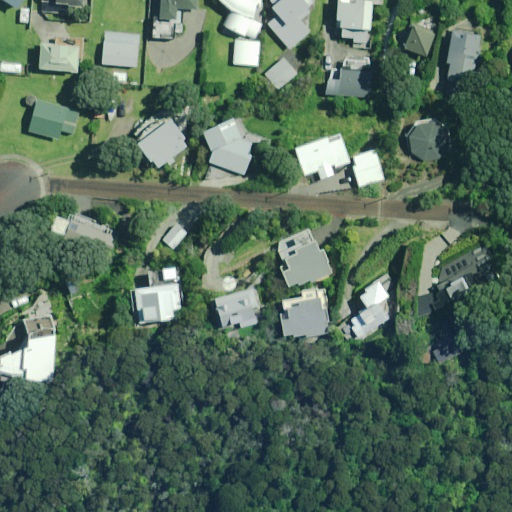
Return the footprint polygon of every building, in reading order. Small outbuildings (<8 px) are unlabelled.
[(3,0),(20,10),(20,24),(30,24),(31,9),(21,8),(25,0),(3,0)] [(45,0),(45,13),(72,14),(72,7),(87,8),(87,0),(45,0)] [(157,19),(155,38),(177,41),(178,24),(184,25),(185,10),(198,11),(199,0),(158,0),(157,16),(157,19)] [(225,28),(243,35),(243,40),(236,40),(236,66),(259,67),(260,46),(263,46),(263,39),(257,39),(264,26),(254,20),(259,4),(263,4),(263,0),(218,0),(218,1),(231,10),(230,12),(233,13),(225,28)] [(272,0),(271,3),(270,27),(291,51),(311,34),(299,20),(311,9),(310,7),(314,3),(311,0),(272,0)] [(340,0),(338,28),(358,30),(358,35),(372,37),(376,0),(340,0)] [(436,36),(415,28),(407,50),(428,58),(436,36)] [(454,32),(449,83),(447,97),(475,100),(477,86),(482,35),(454,32)] [(141,37),(107,34),(104,65),(139,68),(141,37)] [(80,73),(81,64),(84,64),(86,39),(57,38),(57,47),(43,46),(42,70),(80,73)] [(298,75),(284,59),(267,74),(281,90),(298,75)] [(23,65),(1,64),(1,72),(22,74),(23,65)] [(371,98),(374,74),(344,70),(343,80),(331,78),(329,92),(371,98)] [(81,114),(40,102),(32,132),(61,140),(63,132),(76,135),(81,114)] [(244,141),(234,120),(203,134),(211,163),(247,175),(253,156),(250,155),(254,144),(244,141)] [(433,120),(417,123),(409,138),(416,157),(428,163),(444,158),(451,147),(449,132),(433,120)] [(168,121),(139,143),(160,169),(188,147),(168,121)] [(351,163),(342,134),(296,150),(305,177),(320,172),(323,180),(336,176),(334,169),(351,163)] [(385,179),(378,151),(354,157),(360,185),(385,179)] [(73,213),(69,222),(51,215),(46,230),(111,255),(118,239),(109,235),(111,228),(84,217),(73,213)] [(321,251),(317,242),(316,243),(312,230),(283,242),(278,254),(284,267),(282,268),(291,291),(334,274),(324,250),(321,251)] [(487,244),(441,264),(442,297),(433,301),(441,318),(451,314),(457,328),(473,320),(466,305),(476,300),(470,287),(500,273),(487,244)] [(390,297),(380,282),(360,296),(369,309),(349,322),(361,339),(390,320),(379,305),(390,297)] [(183,320),(179,286),(133,291),(136,325),(183,320)] [(260,307),(255,290),(215,300),(222,328),(242,323),(243,328),(259,324),(254,308),(260,307)] [(328,324),(331,323),(328,309),(323,310),(322,300),(301,303),(302,308),(291,310),(292,321),(284,322),(287,336),(295,335),(295,337),(307,335),(307,338),(330,334),(328,324)] [(35,318),(24,321),(26,339),(8,354),(8,358),(0,358),(0,382),(11,383),(11,381),(17,381),(55,383),(57,339),(55,318),(50,304),(33,308),(35,318)]
